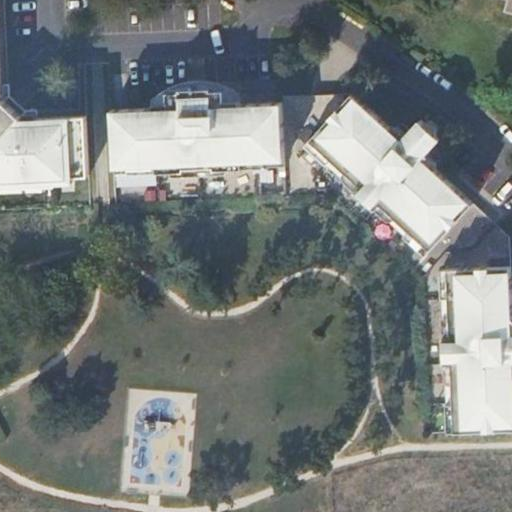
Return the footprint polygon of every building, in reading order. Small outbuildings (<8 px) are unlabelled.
[(0,0),(0,190),(71,188),(71,180),(87,180),(83,120),(36,122),(15,123),(2,109),(1,88),(0,72),(0,0)] [(15,123),(36,122),(35,114),(23,115),(9,101),(8,87),(1,88),(2,109),(15,123)] [(209,104),(221,104),(221,92),(208,93),(209,97),(209,104)] [(166,95),(165,106),(178,106),(178,98),(178,95),(166,95)] [(108,114),(111,179),(166,177),(166,181),(227,178),(227,172),(284,170),(281,106),(238,108),(237,103),(221,104),(209,104),(209,97),(178,98),(178,106),(165,106),(151,107),(152,112),(108,114)] [(305,149),(425,259),(473,207),(436,174),(433,167),(438,162),(429,154),(432,150),(412,132),(409,136),(399,127),(397,130),(387,130),(352,97),(351,99),(305,149)] [(419,124),(412,132),(432,150),(439,143),(419,124)] [(437,275),(444,438),(511,434),(511,322),(510,319),(508,271),(437,275)]
